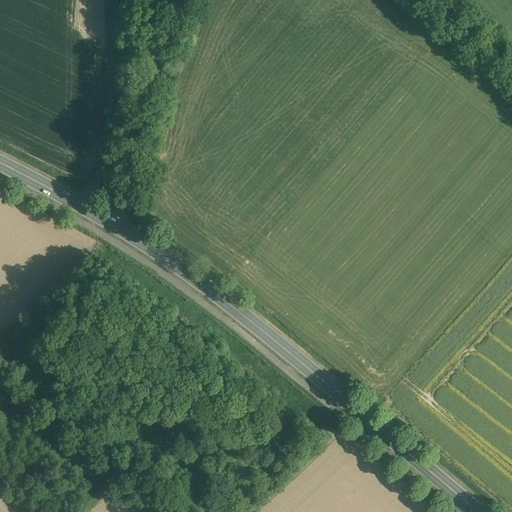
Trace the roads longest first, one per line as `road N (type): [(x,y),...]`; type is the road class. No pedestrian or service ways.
road 1 (primary): [(0,160),(216,291),(479,511)]
road 2 (track): [(176,0),(136,128),(120,227)]
